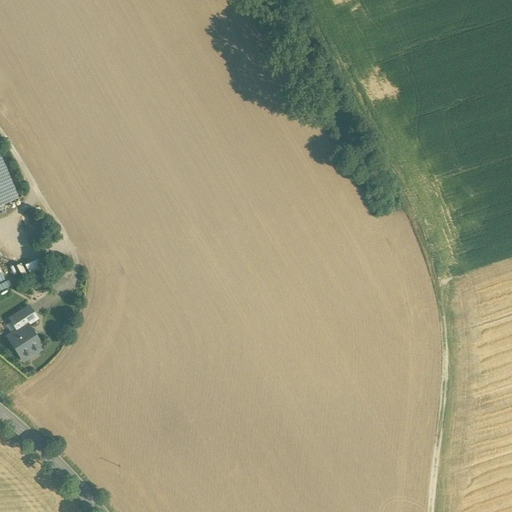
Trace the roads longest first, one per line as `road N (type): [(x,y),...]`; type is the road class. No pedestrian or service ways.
road 1 (track): [(306,0),(430,255),(439,290),(444,343),(428,511)]
road 2 (secondary): [(0,416),(102,511)]
